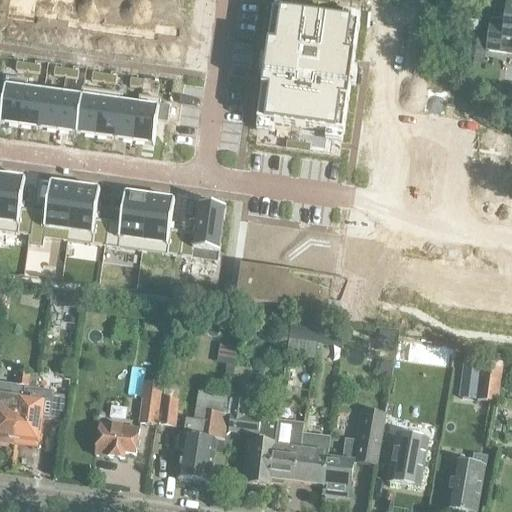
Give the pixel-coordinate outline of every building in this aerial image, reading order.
[(15,0),(13,11),(33,14),(35,0),(15,0)] [(35,0),(33,14),(54,17),(55,0),(35,0)] [(55,0),(54,17),(74,20),(76,0),(55,0)] [(76,0),(74,20),(94,22),(96,0),(76,0)] [(96,0),(94,22),(114,25),(117,0),(96,0)] [(117,0),(114,25),(134,28),(137,0),(117,0)] [(137,0),(134,28),(154,31),(158,0),(137,0)] [(158,0),(154,31),(174,34),(178,0),(158,0)] [(511,4),(508,4),(505,26),(490,23),(486,55),(511,57),(511,4)] [(265,77),(258,124),(258,125),(275,127),(327,134),(344,136),(351,89),(353,73),(360,25),(343,23),(291,16),(274,13),(273,13),(267,61),(265,77)] [(479,26),(486,27),(487,20),(480,19),(479,26)] [(478,22),(468,21),(467,31),(477,32),(478,22)] [(16,40),(29,42),(31,34),(17,32),(16,40)] [(31,34),(29,42),(43,44),(44,36),(31,34)] [(56,46),(70,48),(71,40),(57,38),(56,46)] [(71,40),(70,48),(83,50),(85,42),(71,40)] [(96,52),(110,54),(111,46),(97,44),(96,52)] [(111,46),(110,54),(123,56),(125,48),(111,46)] [(136,57),(150,59),(151,51),(137,49),(136,57)] [(151,51),(150,59),(164,61),(165,53),(151,51)] [(16,72),(28,73),(29,65),(17,64),(16,72)] [(29,65),(28,73),(40,75),(41,67),(29,65)] [(54,78),(66,79),(67,71),(55,70),(54,78)] [(67,71),(66,79),(78,81),(79,73),(67,71)] [(92,83),(104,84),(105,76),(93,75),(92,83)] [(105,76),(104,84),(116,86),(117,78),(105,76)] [(0,125),(20,128),(25,92),(26,92),(27,82),(6,79),(0,125)] [(131,80),(130,88),(142,90),(143,82),(131,80)] [(77,136),(96,138),(103,93),(83,90),(82,94),(83,94),(77,136)] [(20,128),(39,130),(44,94),(26,92),(25,92),(20,128)] [(58,133),(77,136),(83,94),(82,94),(63,92),(62,96),(63,96),(58,133)] [(96,138),(115,141),(120,105),(122,105),(123,95),(103,93),(96,138)] [(39,130),(58,133),(63,96),(62,96),(44,94),(39,130)] [(134,144),(154,147),(160,100),(139,97),(138,107),(139,107),(134,144)] [(115,141),(134,144),(139,107),(138,107),(122,105),(120,105),(115,141)] [(286,150),(298,152),(299,145),(287,143),(286,150)] [(299,145),(298,152),(310,154),(311,146),(299,145)] [(0,233),(30,237),(34,214),(21,212),(25,181),(1,178),(0,181),(0,233)] [(68,243),(75,190),(52,186),(48,215),(34,214),(30,237),(29,247),(44,249),(45,240),(68,243)] [(106,248),(109,223),(96,221),(100,193),(75,190),(68,243),(106,248)] [(142,253),(150,199),(125,195),(121,225),(109,223),(106,248),(142,253)] [(180,258),(183,233),(170,232),(175,202),(150,199),(142,253),(180,258)] [(220,254),(226,209),(200,206),(196,235),(183,233),(180,258),(195,260),(196,251),(220,254)] [(382,258),(378,299),(402,302),(407,261),(382,258)] [(407,261),(402,302),(426,305),(431,264),(407,261)] [(431,264),(426,305),(451,308),(456,266),(431,264)] [(64,268),(42,265),(40,278),(62,281),(64,268)] [(241,266),(236,300),(336,314),(340,279),(241,266)] [(456,266),(451,308),(476,311),(482,270),(456,266)] [(82,311),(82,306),(84,295),(52,291),(52,302),(51,307),(82,311)] [(363,316),(361,326),(378,328),(379,318),(363,316)] [(138,324),(116,320),(114,335),(135,338),(138,324)] [(291,324),(290,332),(289,341),(342,349),(344,339),(345,332),(291,324)] [(442,329),(440,339),(455,341),(456,331),(442,329)] [(401,330),(400,338),(414,339),(415,332),(401,330)] [(392,354),(395,334),(380,331),(377,352),(392,354)] [(456,331),(455,341),(470,343),(471,333),(456,331)] [(399,342),(396,362),(452,370),(455,350),(399,342)] [(238,349),(220,346),(217,364),(226,366),(225,375),(234,376),(238,349)] [(465,360),(460,399),(477,402),(498,405),(503,364),(482,362),(465,360)] [(269,481),(270,481),(277,422),(245,418),(251,372),(236,370),(231,400),(230,400),(228,417),(230,417),(228,433),(246,436),(240,486),(268,489),(269,481)] [(22,387),(32,388),(36,389),(38,376),(18,373),(16,386),(0,384),(0,444),(14,446),(22,387)] [(158,428),(158,427),(162,399),(164,386),(143,383),(140,401),(142,402),(139,426),(158,428)] [(38,449),(42,417),(49,418),(49,420),(63,422),(66,397),(52,395),(51,404),(34,402),(36,389),(22,387),(14,446),(38,449)] [(175,459),(174,469),(179,470),(177,480),(210,485),(215,454),(222,455),(228,417),(230,400),(230,397),(198,393),(194,422),(186,421),(184,436),(180,460),(175,459)] [(158,427),(159,427),(176,429),(179,401),(162,399),(158,427)] [(355,468),(353,467),(354,464),(377,470),(387,416),(363,412),(357,442),(345,441),(344,453),(343,462),(328,460),(326,460),(324,487),(323,496),(325,496),(326,499),(335,500),(337,498),(340,498),(340,494),(350,495),(352,475),(354,474),(355,468)] [(277,422),(270,481),(297,484),(303,436),(304,425),(278,422),(277,422)] [(100,425),(95,457),(125,461),(125,455),(136,457),(140,431),(100,425)] [(297,484),(324,487),(326,460),(328,460),(330,439),(303,436),(297,484)] [(397,436),(388,484),(421,490),(429,442),(397,436)] [(454,463),(445,510),(456,511),(477,511),(485,468),(454,463)]
